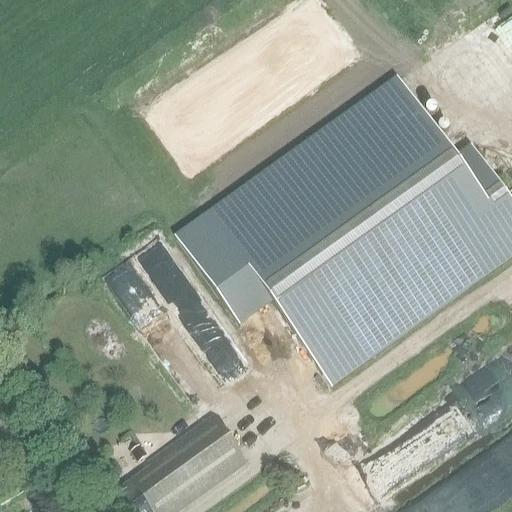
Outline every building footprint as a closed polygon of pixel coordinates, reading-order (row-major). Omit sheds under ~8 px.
[(398,83),(208,217),(272,308),(329,388),(511,257),(511,207),(472,151),(455,163),(398,83)] [(363,511),(511,419),(511,365),(309,492),(331,489),(316,499),(317,511),(329,511),(328,497),(339,496),(340,511),(366,511),(369,511),(363,511)] [(26,445),(5,401),(0,403),(0,439),(7,454),(26,445)] [(179,511),(246,465),(212,417),(146,464),(150,469),(122,489),(126,494),(106,508),(108,511),(179,511)] [(35,449),(16,458),(29,484),(48,475),(35,449)] [(129,457),(136,466),(145,459),(139,450),(129,457)] [(91,465),(75,461),(72,472),(88,476),(91,465)] [(47,511),(52,511),(60,508),(52,495),(41,501),(47,511)]
